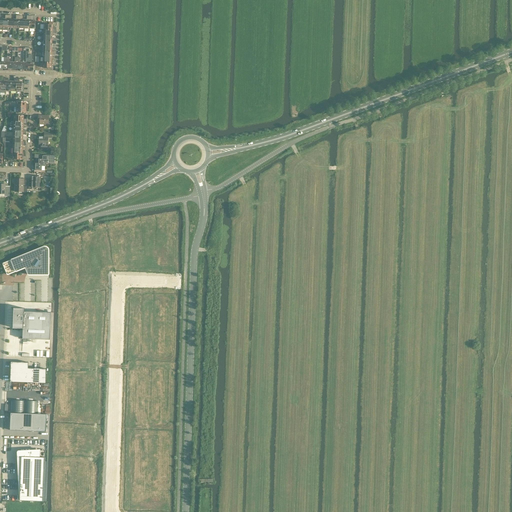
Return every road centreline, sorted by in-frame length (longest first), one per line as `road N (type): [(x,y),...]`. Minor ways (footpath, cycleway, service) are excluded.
road 1 (unclassified): [(202,193),(308,135),(511,56)]
road 2 (unclassified): [(192,282),(116,279),(111,511)]
road 3 (primary): [(240,148),(511,51)]
road 4 (tertiary): [(185,511),(192,282)]
road 5 (unclassified): [(0,250),(97,214),(202,193)]
road 6 (primary): [(0,243),(151,180)]
road 7 (residential): [(0,169),(28,169),(32,76)]
